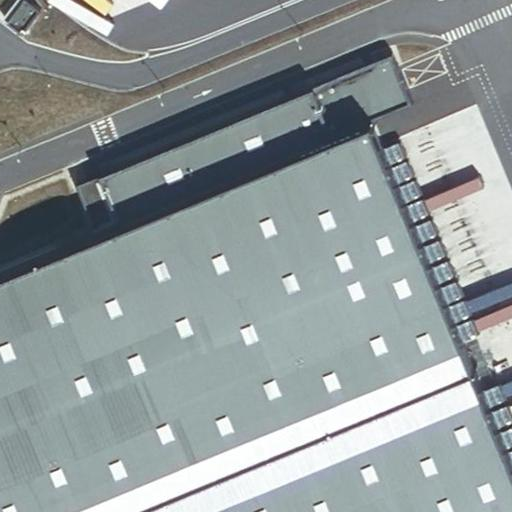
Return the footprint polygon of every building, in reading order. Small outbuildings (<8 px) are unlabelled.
[(48,2),(45,0),(16,0),(5,18),(28,33),(48,2)] [(418,104),(397,56),(323,88),(344,136),(418,104)] [(323,88),(110,178),(131,228),(344,136),(323,88)] [(511,511),(511,427),(394,132),(0,291),(0,511),(511,511)] [(110,178),(86,188),(109,239),(131,228),(110,178)]
